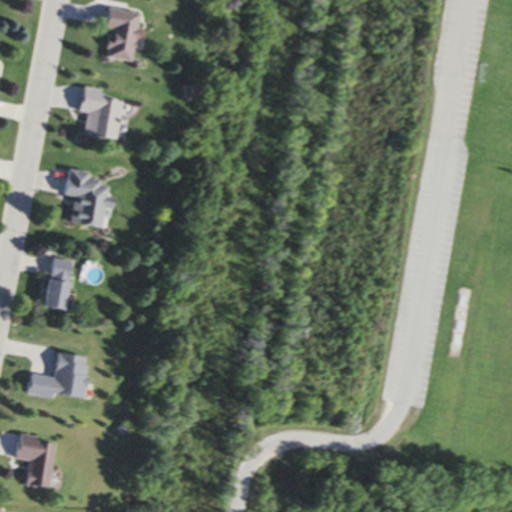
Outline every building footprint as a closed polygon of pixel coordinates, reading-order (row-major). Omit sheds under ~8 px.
[(95,59),(120,62),(127,13),(95,8),(92,27),(99,28),(95,59)] [(73,135),(110,142),(116,105),(89,100),(91,91),(73,88),(68,112),(78,114),(73,135)] [(58,225),(93,230),(100,180),(55,174),(52,195),(62,197),(58,225)] [(32,308),(56,312),(64,262),(40,258),(32,308)] [(72,402),(78,359),(47,355),(44,378),(20,375),(17,394),(72,402)] [(9,438),(6,460),(20,462),(17,487),(40,490),(46,443),(9,438)]
